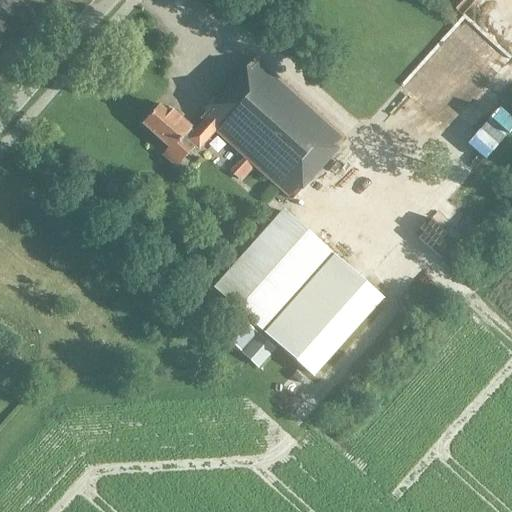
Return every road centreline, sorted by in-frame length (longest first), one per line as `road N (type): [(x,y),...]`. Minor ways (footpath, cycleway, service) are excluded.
road 1 (unknown): [(511,45),(417,177),(394,178),(373,172),(191,0)]
road 2 (tertiary): [(0,122),(110,0)]
